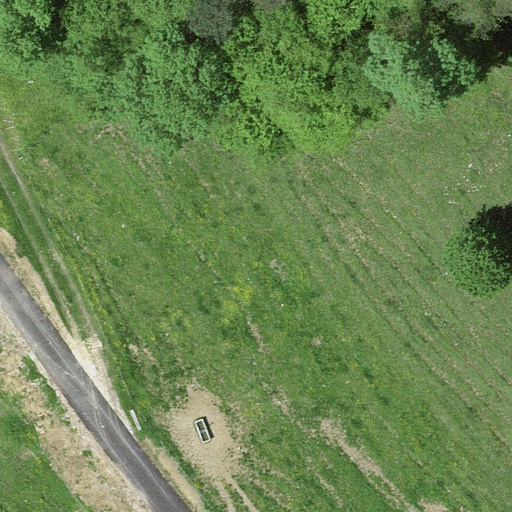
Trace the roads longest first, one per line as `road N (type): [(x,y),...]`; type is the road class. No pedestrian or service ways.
road 1 (track): [(0,278),(178,511)]
road 2 (track): [(0,170),(102,404)]
